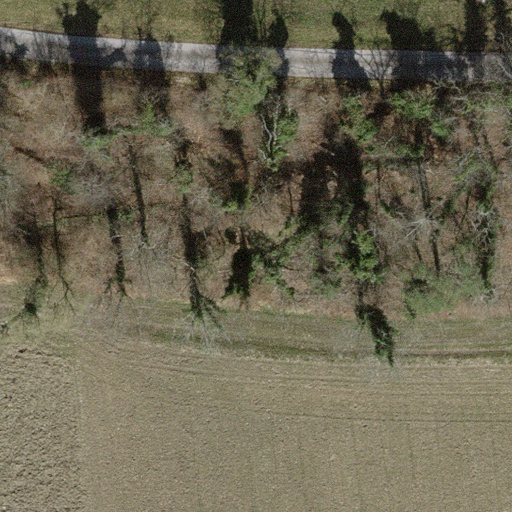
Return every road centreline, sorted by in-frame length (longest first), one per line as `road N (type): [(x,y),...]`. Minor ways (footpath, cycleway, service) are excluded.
road 1 (track): [(511,332),(406,334),(0,288)]
road 2 (unclassified): [(511,69),(0,38)]
